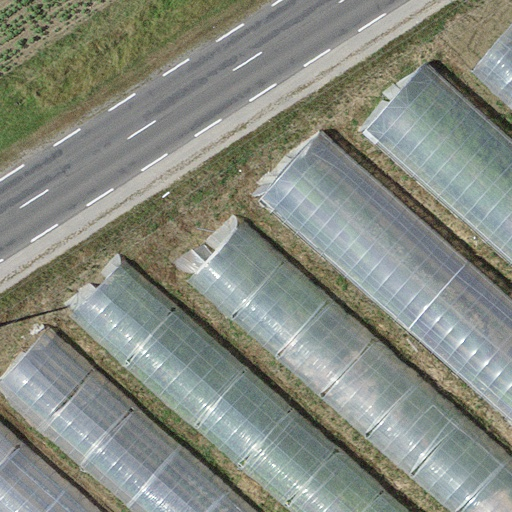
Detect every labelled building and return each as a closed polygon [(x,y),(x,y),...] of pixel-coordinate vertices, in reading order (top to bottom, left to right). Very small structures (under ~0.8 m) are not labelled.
[(511,25),(486,54),(511,77),(511,25)] [(372,120),(511,243),(511,130),(429,57),(372,120)] [(511,284),(322,127),(264,196),(511,401),(511,284)] [(68,318),(318,511),(430,511),(111,264),(68,318)] [(0,358),(0,384),(151,511),(265,511),(35,318),(0,358)] [(0,511),(112,511),(0,413),(0,511)]
